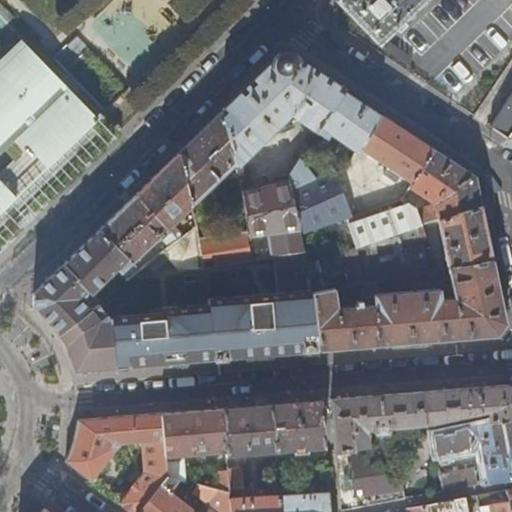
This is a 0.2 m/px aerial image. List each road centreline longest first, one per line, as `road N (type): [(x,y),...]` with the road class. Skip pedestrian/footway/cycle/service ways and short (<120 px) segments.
road 1 (residential): [(511,362),(34,399)]
road 2 (residential): [(0,290),(283,17)]
road 3 (residential): [(504,169),(283,17)]
road 4 (residential): [(91,511),(34,466),(34,399)]
